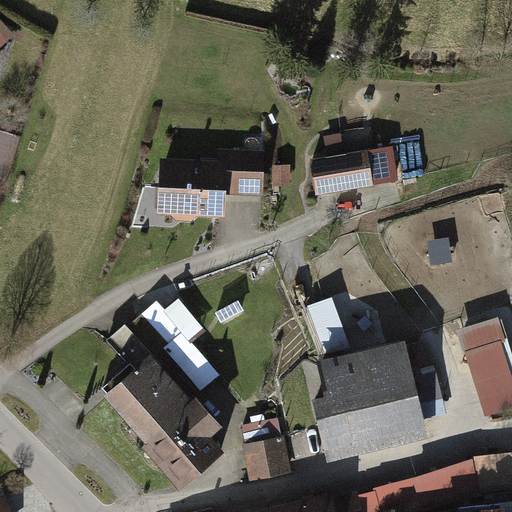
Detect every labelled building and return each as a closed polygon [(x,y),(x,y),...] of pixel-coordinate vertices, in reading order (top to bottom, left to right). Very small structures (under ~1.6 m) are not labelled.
[(0,10),(0,49),(1,50),(21,32),(0,10)] [(26,131),(0,123),(0,172),(13,176),(26,131)] [(387,146),(304,163),(311,197),(394,181),(387,146)] [(221,161),(220,185),(264,187),(266,149),(222,147),(221,161)] [(220,185),(221,161),(161,158),(158,207),(219,210),(220,185)] [(281,158),(278,180),(292,182),(295,160),(281,158)] [(160,299),(148,309),(170,336),(170,335),(209,381),(224,369),(176,312),(173,314),(160,299)] [(511,390),(488,317),(452,329),(481,418),(511,407),(511,390)] [(399,342),(305,363),(323,444),(417,423),(399,342)] [(147,355),(102,395),(142,440),(139,442),(180,488),(223,449),(207,431),(217,422),(194,395),(187,401),(147,355)] [(281,420),(241,427),(251,477),(290,470),(281,420)] [(511,448),(470,452),(355,490),(361,511),(402,511),(480,486),(511,483),(511,448)] [(333,511),(329,497),(326,487),(235,511),(333,511)] [(329,497),(333,511),(361,511),(355,490),(329,497)] [(16,511),(11,494),(0,497),(0,511),(16,511)] [(462,511),(511,511),(511,502),(462,506),(462,511)]
